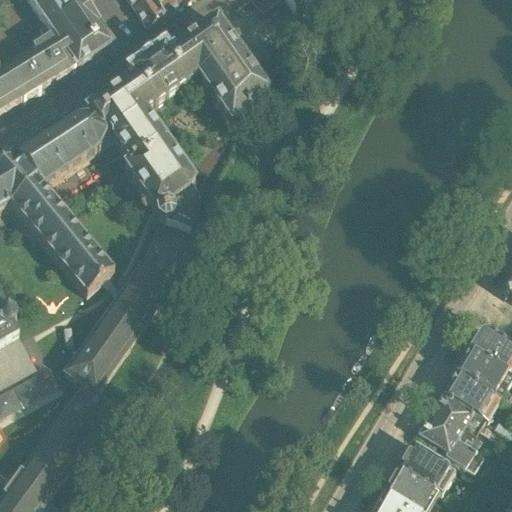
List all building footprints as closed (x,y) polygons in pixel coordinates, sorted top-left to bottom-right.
[(0,119),(20,107),(21,107),(22,109),(24,107),(25,106),(37,99),(38,98),(39,99),(40,98),(39,96),(40,95),(65,80),(71,76),(72,75),(73,76),(75,74),(75,73),(76,74),(82,70),(89,65),(111,52),(110,50),(110,49),(108,46),(107,46),(95,29),(90,21),(90,20),(89,19),(84,11),(83,10),(77,2),(76,2),(74,0),(24,0),(26,3),(32,10),(44,29),(39,33),(47,44),(33,53),(38,60),(33,63),(2,82),(0,82),(0,119)] [(123,0),(135,16),(153,4),(150,1),(149,0),(123,0)] [(151,0),(150,1),(153,4),(165,23),(185,9),(178,0),(151,0)] [(178,0),(185,9),(198,0),(178,0)] [(311,0),(254,0),(249,4),(261,19),(283,1),(294,16),(297,19),(305,11),(302,8),(311,0)] [(153,4),(135,16),(147,34),(165,23),(153,4)] [(147,107),(152,115),(153,114),(154,114),(157,112),(156,112),(165,106),(177,98),(176,98),(185,91),(185,92),(188,90),(188,89),(189,89),(188,88),(190,88),(189,87),(195,83),(196,83),(230,131),(240,122),(241,122),(256,109),(256,108),(266,99),(262,93),(218,30),(219,30),(218,28),(217,27),(216,28),(215,27),(213,29),(174,56),(171,58),(171,57),(169,59),(163,52),(162,53),(162,52),(159,54),(159,55),(150,61),(138,69),(139,70),(129,76),(129,75),(126,77),(127,78),(126,78),(131,86),(146,108),(147,107)] [(156,271),(153,276),(161,282),(165,275),(178,281),(194,244),(189,241),(194,229),(198,218),(198,206),(197,206),(189,195),(194,190),(164,148),(165,148),(162,145),(147,123),(145,119),(152,115),(147,107),(146,108),(131,86),(128,87),(129,88),(126,90),(84,119),(85,121),(88,118),(92,124),(111,151),(114,148),(128,169),(129,171),(124,175),(154,217),(155,217),(157,219),(157,221),(158,227),(159,228),(158,229),(142,265),(156,271)] [(43,194),(97,160),(98,161),(100,160),(99,160),(111,151),(92,124),(76,125),(52,141),(15,165),(0,173),(0,395),(35,377),(12,333),(13,332),(14,330),(15,329),(15,327),(15,325),(15,324),(14,322),(13,320),(12,319),(11,318),(9,317),(8,317),(6,317),(5,317),(3,318),(0,311),(0,217),(10,211),(11,213),(12,212),(16,216),(15,217),(18,221),(19,220),(23,224),(22,225),(25,229),(26,228),(30,233),(29,234),(32,238),(33,237),(37,241),(36,242),(39,246),(40,245),(43,249),(42,250),(45,254),(46,253),(50,257),(49,258),(52,262),(53,261),(57,265),(55,266),(59,270),(60,269),(64,274),(63,275),(66,278),(67,277),(71,282),(70,283),(73,287),(74,286),(78,291),(77,291),(79,295),(80,294),(84,298),(83,299),(85,302),(114,279),(111,276),(110,277),(106,272),(107,272),(104,268),(103,269),(99,264),(100,263),(97,260),(96,261),(92,256),(93,255),(90,251),(89,252),(86,248),(87,247),(84,244),(83,245),(79,240),(80,239),(77,236),(76,237),(72,232),(73,231),(70,227),(69,228),(65,223),(66,222),(63,219),(62,220),(59,215),(60,214),(56,210),(55,211),(52,207),(53,206),(50,202),(49,203),(45,199),(46,198),(43,194)] [(125,350),(136,335),(140,338),(173,290),(161,282),(153,276),(142,268),(108,315),(112,318),(101,333),(97,330),(63,378),(76,387),(77,386),(84,391),(21,476),(18,479),(16,482),(14,481),(7,491),(8,492),(6,495),(7,495),(4,498),(5,499),(0,505),(0,511),(44,511),(51,504),(51,503),(53,500),(77,466),(110,422),(113,416),(114,417),(116,414),(115,414),(96,400),(129,353),(125,350)] [(468,359),(469,359),(507,381),(511,374),(511,354),(487,339),(486,335),(479,337),(480,340),(474,349),(473,350),(474,351),(469,358),(468,359)] [(456,380),(499,406),(500,407),(511,387),(511,383),(507,381),(469,359),(462,371),(461,370),(461,371),(461,372),(457,379),(456,380)] [(443,402),(482,426),(486,428),(499,406),(456,380),(449,394),(448,393),(447,394),(448,395),(444,401),(443,401),(443,402)] [(443,402),(431,421),(470,446),(476,436),(482,426),(443,402)] [(470,446),(431,421),(418,442),(429,449),(427,453),(444,463),(465,475),(473,479),(483,464),(480,462),(491,445),(476,436),(470,446)] [(511,442),(511,435),(498,427),(494,434),(511,445),(511,442)] [(412,452),(398,476),(438,500),(440,502),(454,480),(448,476),(449,474),(412,452)] [(385,499),(406,511),(431,511),(433,509),(438,500),(398,476),(385,499)] [(406,511),(385,499),(377,511),(406,511)]
